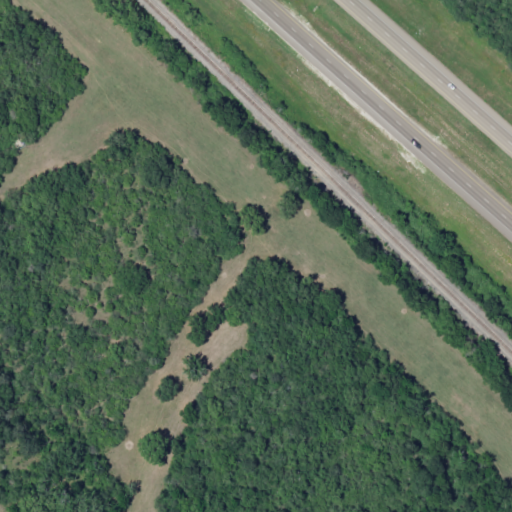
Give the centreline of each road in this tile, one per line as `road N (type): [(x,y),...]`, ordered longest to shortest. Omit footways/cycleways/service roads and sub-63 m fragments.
road 1 (trunk): [(257,0),(511,220)]
road 2 (trunk): [(511,145),(345,0)]
road 3 (residential): [(145,511),(0,350)]
